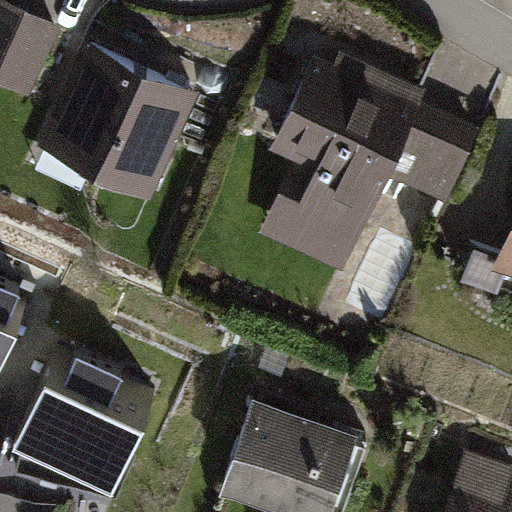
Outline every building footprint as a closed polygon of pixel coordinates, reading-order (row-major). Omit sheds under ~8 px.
[(67,19),(23,0),(0,0),(0,68),(38,86),(67,19)] [(206,85),(91,36),(46,139),(162,189),(206,85)] [(489,135),(318,54),(276,142),(323,165),(310,192),(294,184),(272,230),(348,266),(394,170),(458,200),(489,135)] [(0,360),(30,297),(20,293),(22,287),(0,275),(0,360)] [(124,364),(77,345),(72,357),(56,350),(29,404),(17,402),(0,465),(0,483),(99,510),(156,389),(120,372),(124,364)] [(335,511),(366,427),(263,390),(232,476),(330,511),(335,511)] [(511,511),(511,458),(471,445),(447,511),(511,511)]
